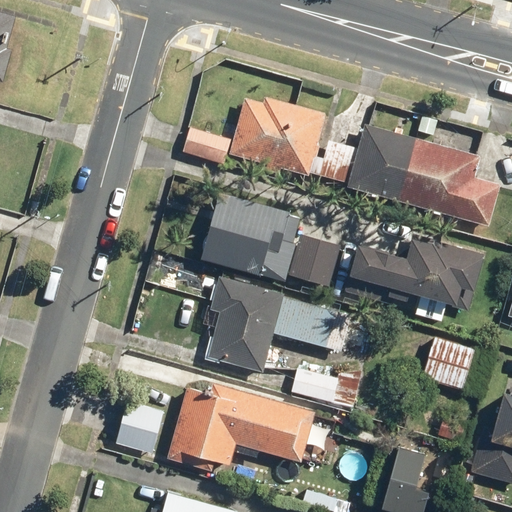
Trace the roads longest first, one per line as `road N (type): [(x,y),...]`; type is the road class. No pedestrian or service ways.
road 1 (residential): [(11,511),(150,0)]
road 2 (secondary): [(263,0),(431,47)]
